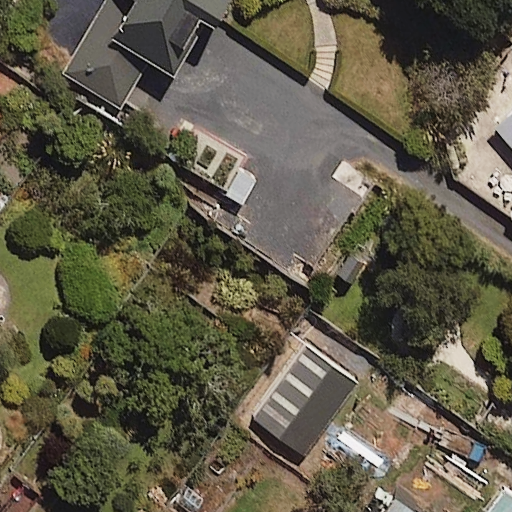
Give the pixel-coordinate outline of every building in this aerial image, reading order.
[(169,63),(205,6),(213,12),(220,0),(102,0),(61,66),(118,102),(150,51),(169,63)] [(511,105),(493,123),(511,142),(511,105)] [(257,174),(204,136),(187,160),(240,198),(257,174)] [(344,158),(330,177),(341,186),(322,209),(342,224),(374,182),(344,158)] [(354,378),(303,343),(253,417),(304,452),(354,378)] [(511,511),(511,490),(503,484),(484,511),(511,511)]
